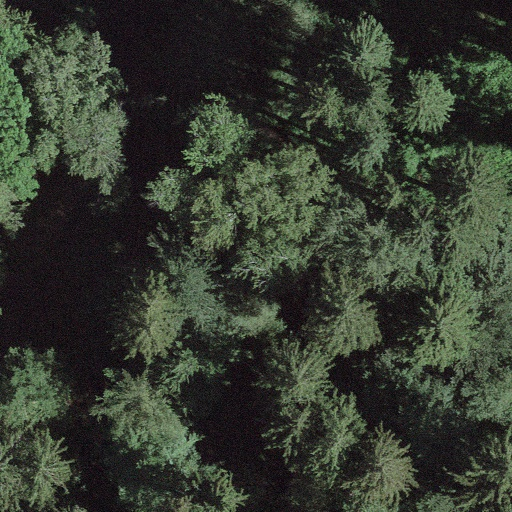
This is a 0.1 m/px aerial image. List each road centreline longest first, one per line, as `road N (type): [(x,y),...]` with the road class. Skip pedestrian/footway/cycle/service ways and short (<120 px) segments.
road 1 (track): [(126,60),(134,122),(313,511)]
road 2 (track): [(134,122),(0,288)]
